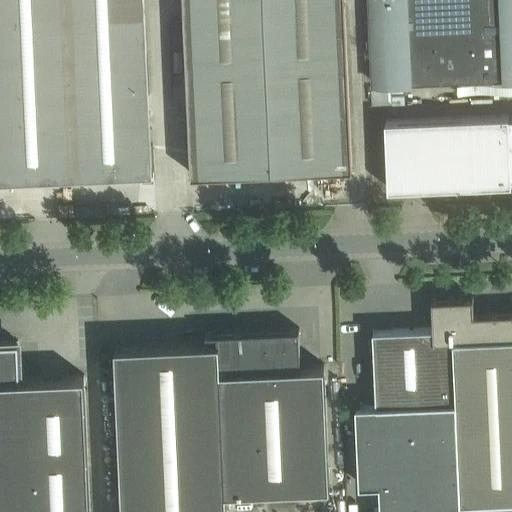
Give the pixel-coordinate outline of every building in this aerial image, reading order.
[(0,0),(0,182),(152,175),(144,0),(0,0)] [(344,0),(183,0),(191,173),(352,166),(344,0)] [(511,0),(371,0),(376,83),(408,81),(408,83),(508,78),(508,77),(511,76),(511,0)] [(509,114),(385,119),(388,187),(511,182),(511,180),(511,179),(511,116),(509,116),(509,114)] [(433,326),(373,329),(376,402),(456,399),(453,337),(511,334),(511,310),(474,312),(473,296),(432,298),(433,326)] [(330,485),(324,364),(301,365),(299,327),(234,330),(234,340),(219,341),(219,340),(218,340),(115,345),(122,511),(226,511),(226,490),(330,485)] [(511,334),(453,337),(456,399),(461,499),(511,497),(511,334)] [(20,377),(18,340),(0,340),(0,511),(90,511),(84,374),(20,377)] [(376,402),(356,403),(359,483),(379,482),(380,511),(461,511),(461,499),(456,399),(376,402)] [(511,511),(511,497),(461,499),(461,511),(511,511)]
